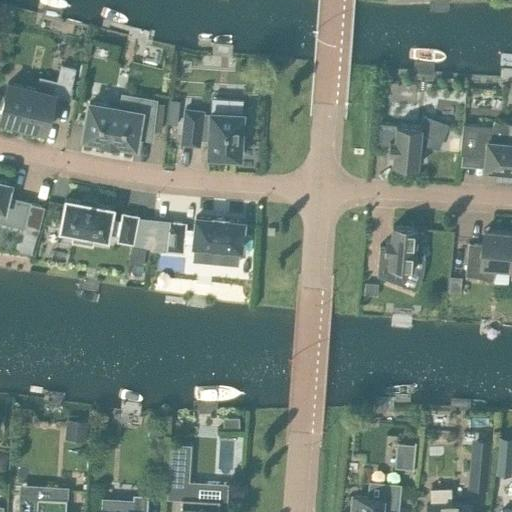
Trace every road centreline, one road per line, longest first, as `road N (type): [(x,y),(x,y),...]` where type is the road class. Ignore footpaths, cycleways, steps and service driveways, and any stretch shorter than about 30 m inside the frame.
road 1 (residential): [(0,145),(124,172),(320,190)]
road 2 (residential): [(300,441),(320,190)]
road 3 (residential): [(320,190),(511,198)]
road 4 (residential): [(320,190),(335,0)]
